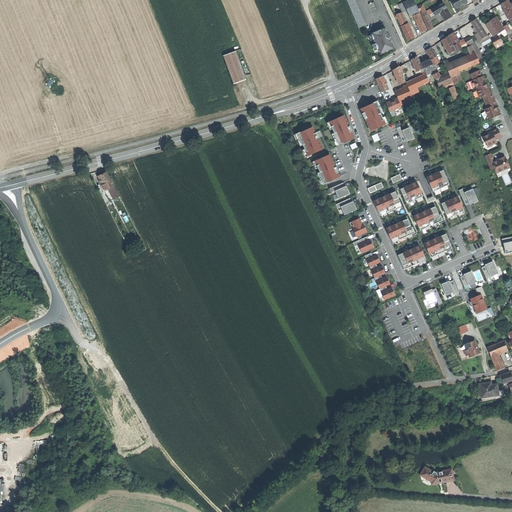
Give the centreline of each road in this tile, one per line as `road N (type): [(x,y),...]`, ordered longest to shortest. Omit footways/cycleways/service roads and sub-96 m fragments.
road 1 (tertiary): [(271,114),(0,187)]
road 2 (tertiary): [(494,0),(345,87)]
road 3 (residential): [(405,285),(359,184),(365,149)]
